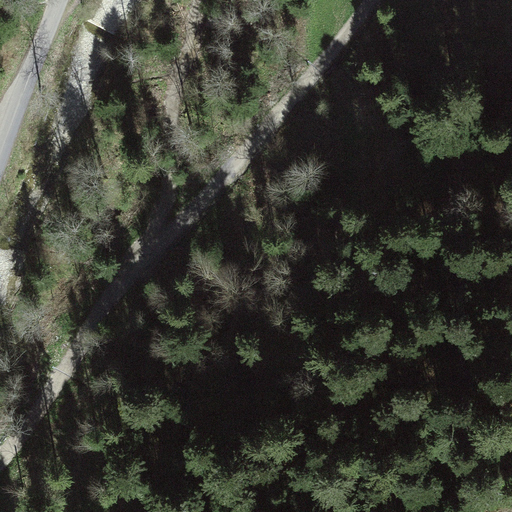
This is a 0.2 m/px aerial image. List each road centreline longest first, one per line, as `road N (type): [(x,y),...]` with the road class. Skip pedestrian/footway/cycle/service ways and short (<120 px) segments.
road 1 (track): [(6,511),(226,164),(360,0)]
road 2 (unclassified): [(60,0),(0,153)]
